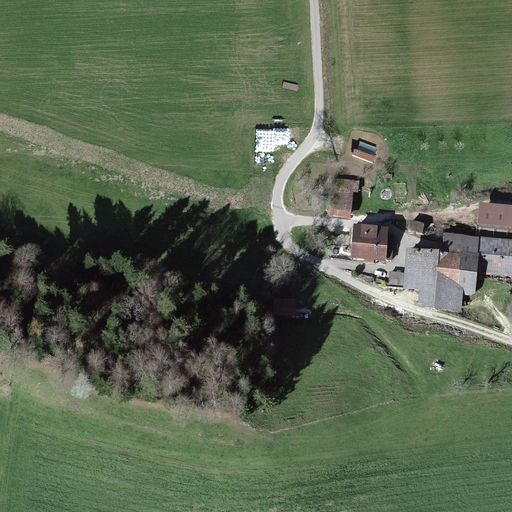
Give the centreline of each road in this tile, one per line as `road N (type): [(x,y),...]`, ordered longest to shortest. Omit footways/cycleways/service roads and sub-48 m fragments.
road 1 (track): [(511,203),(361,223),(279,220)]
road 2 (track): [(361,287),(511,338)]
